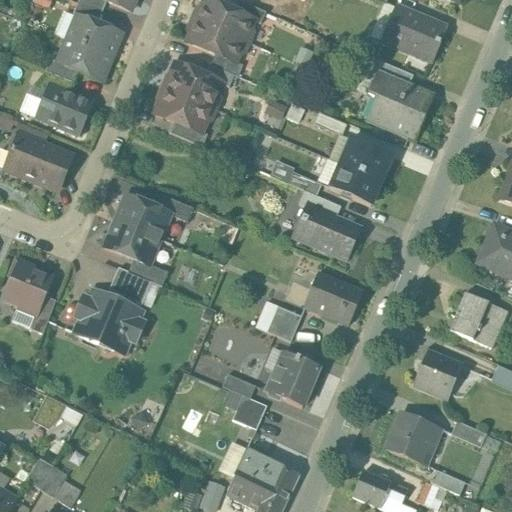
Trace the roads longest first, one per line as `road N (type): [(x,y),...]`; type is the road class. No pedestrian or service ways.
road 1 (residential): [(305,511),(511,30)]
road 2 (residential): [(0,219),(62,236),(76,226),(168,0)]
